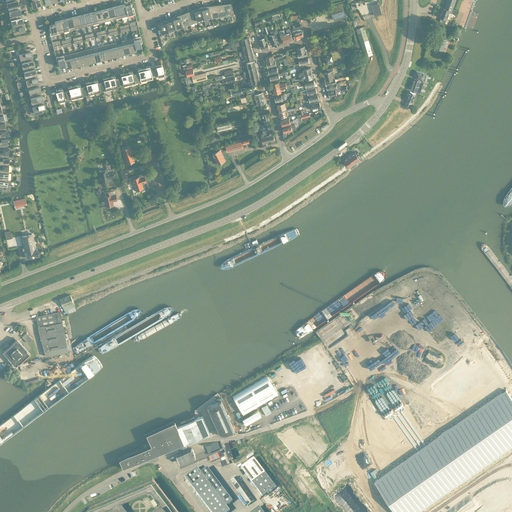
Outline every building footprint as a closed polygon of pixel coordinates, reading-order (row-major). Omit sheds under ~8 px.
[(6,3),(7,9),(19,6),(19,5),(18,1),(18,0),(2,0),(3,1),(4,3),(6,3)] [(447,0),(444,8),(448,10),(449,8),(451,9),(452,9),(455,0),(447,0)] [(379,13),(380,13),(380,14),(381,14),(378,2),(377,2),(378,5),(373,6),(375,13),(372,14),(372,15),(379,13)] [(223,4),(226,16),(234,15),(231,6),(231,3),(223,4)] [(122,17),(127,16),(125,6),(124,4),(118,5),(122,17)] [(131,4),(125,6),(127,16),(135,14),(133,8),(132,8),(131,4)] [(226,16),(223,4),(215,5),(218,16),(226,16)] [(342,4),(330,8),(335,21),(346,17),(342,4)] [(19,6),(7,9),(10,17),(21,14),(20,10),(21,10),(19,5),(19,6)] [(118,5),(113,7),(116,19),(122,17),(118,5)] [(218,16),(215,5),(208,6),(211,17),(218,16)] [(211,17),(208,6),(200,7),(203,18),(211,17)] [(110,20),(116,19),(113,7),(107,8),(110,20)] [(203,18),(200,7),(193,10),(196,21),(203,18)] [(107,8),(101,10),(104,22),(110,20),(107,8)] [(444,8),(443,8),(440,17),(441,17),(439,21),(445,23),(446,19),(447,19),(449,12),(451,13),(452,9),(451,9),(449,8),(448,10),(444,8)] [(98,23),(104,22),(101,10),(95,11),(98,23)] [(196,21),(193,10),(186,12),(189,24),(196,21)] [(95,11),(89,12),(92,24),(98,23),(95,11)] [(87,26),(92,24),(89,12),(84,14),(87,26)] [(189,24),(186,12),(179,15),(182,27),(189,24)] [(21,14),(10,17),(12,26),(23,23),(22,19),(23,19),(22,14),(21,14)] [(84,14),(78,15),(81,27),(87,26),(84,14)] [(75,29),(81,27),(78,15),(72,17),(75,29)] [(182,27),(179,15),(172,18),(175,29),(182,27)] [(72,17),(66,18),(69,30),(75,29),(72,17)] [(63,32),(69,30),(66,18),(60,20),(63,32)] [(172,18),(165,21),(168,32),(175,29),(172,18)] [(291,32),(291,34),(293,40),(295,40),(300,38),(300,37),(303,36),(302,31),(300,26),(301,26),(300,24),(299,21),(299,20),(299,18),(292,20),(294,28),(292,28),(293,32),(291,32)] [(54,21),(55,24),(58,33),(63,32),(60,20),(54,21)] [(168,32),(165,21),(158,23),(159,26),(161,35),(166,33),(168,32)] [(23,23),(12,26),(14,35),(26,32),(26,31),(25,32),(24,28),(25,27),(24,23),(23,23)] [(58,34),(58,33),(55,24),(49,25),(50,28),(48,29),(50,35),(58,34)] [(364,27),(356,29),(364,56),(372,54),(364,27)] [(287,31),(285,32),(288,42),(293,40),(291,34),(291,32),(290,30),(290,31),(289,29),(286,30),(287,31)] [(284,30),(279,31),(280,35),(283,44),(288,42),(285,32),(284,32),(284,30)] [(272,35),(269,36),(272,46),(275,45),(275,46),(279,45),(276,33),(275,34),(275,31),(271,32),(272,35)] [(133,38),(135,48),(136,48),(141,46),(141,43),(142,42),(140,36),(133,38)] [(444,47),(447,48),(449,43),(446,42),(447,39),(439,36),(435,47),(443,50),(444,47)] [(265,37),(260,39),(261,45),(260,45),(262,50),(269,48),(268,43),(267,41),(266,41),(265,37)] [(133,38),(127,40),(130,52),(136,50),(136,48),(135,48),(133,38)] [(124,53),(130,52),(127,40),(121,41),(122,43),(124,53)] [(113,56),(119,55),(116,44),(116,42),(110,44),(113,56)] [(122,43),(116,44),(119,55),(124,53),(122,43)] [(110,44),(104,45),(107,57),(113,56),(110,44)] [(99,49),(101,59),(107,57),(104,45),(98,47),(98,49),(99,49)] [(306,51),(304,46),(297,47),(298,50),(292,52),(293,56),(298,55),(298,58),(307,55),(306,51)] [(98,47),(92,48),(93,50),(95,60),(101,59),(99,49),(98,49),(98,47)] [(19,55),(20,60),(32,57),(31,52),(30,48),(18,51),(17,51),(16,52),(17,55),(18,55),(19,55)] [(92,48),(86,50),(89,62),(95,60),(93,50),(92,48)] [(253,53),(252,48),(244,50),(242,50),(242,52),(239,53),(240,56),(243,55),(245,55),(253,53)] [(331,51),(332,54),(323,56),(325,64),(330,63),(330,64),(334,63),(334,62),(336,62),(335,56),(338,55),(337,49),(331,51)] [(84,63),(89,62),(86,50),(81,51),(84,63)] [(81,51),(75,53),(78,65),(84,63),(81,51)] [(69,54),(72,66),(78,65),(75,53),(69,54)] [(72,66),(69,54),(63,56),(66,65),(65,65),(66,68),(72,66)] [(60,67),(65,65),(66,65),(63,56),(63,55),(56,57),(57,64),(59,63),(60,67)] [(299,60),(292,62),(290,55),(286,56),(289,66),(300,63),(300,65),(309,63),(308,58),(299,60)] [(20,60),(22,68),(34,66),(35,66),(33,61),(32,57),(20,60)] [(156,70),(153,70),(155,77),(158,77),(164,75),(165,74),(165,73),(165,72),(164,71),(163,71),(161,64),(161,63),(161,64),(158,64),(155,64),(156,70)] [(35,70),(34,66),(22,68),(25,77),(36,74),(36,75),(37,74),(36,70),(35,70)] [(152,78),(155,77),(153,70),(151,71),(149,66),(146,67),(143,68),(146,80),(152,78)] [(256,66),(248,68),(249,71),(244,72),(244,75),(257,71),(256,66)] [(303,71),(296,73),(297,76),(301,75),(312,72),(310,67),(303,69),(303,71)] [(140,81),(146,80),(143,68),(140,69),(140,68),(137,69),(138,72),(135,73),(138,82),(140,81)] [(129,72),(126,72),(129,84),(137,82),(138,82),(135,73),(133,74),(132,70),(129,71),(129,72)] [(323,73),(325,81),(335,79),(333,70),(323,73)] [(287,71),(282,73),(270,76),(271,81),(280,78),(279,76),(282,75),(283,75),(287,74),(287,71)] [(426,74),(417,71),(415,77),(424,80),(426,74)] [(121,79),(118,79),(120,86),(123,85),(123,86),(129,84),(126,72),(123,73),(123,72),(120,73),(121,79)] [(206,72),(186,77),(188,84),(207,79),(206,72)] [(38,83),(39,83),(38,78),(37,79),(36,75),(36,74),(25,77),(27,86),(38,83)] [(112,76),(109,77),(111,88),(117,87),(120,86),(118,79),(118,77),(115,78),(114,75),(111,75),(112,76)] [(104,83),(101,84),(103,90),(105,90),(111,88),(109,77),(105,78),(105,77),(102,78),(104,83)] [(414,78),(412,84),(422,87),(424,82),(420,80),(414,78)] [(94,80),(91,81),(94,93),(99,91),(103,90),(101,84),(98,84),(97,79),(94,80)] [(87,94),(94,93),(91,81),(88,82),(88,81),(85,82),(86,86),(83,86),(85,95),(87,94)] [(39,87),(38,83),(27,86),(29,95),(40,92),(41,92),(40,87),(39,87)] [(77,85),(74,86),(77,97),(82,96),(85,95),(83,86),(80,87),(79,83),(76,84),(77,85)] [(291,84),(290,84),(273,89),(274,94),(281,92),(281,90),(292,87),(291,84)] [(420,92),(422,87),(412,84),(410,89),(416,92),(416,91),(420,92)] [(70,99),(77,97),(74,86),(71,86),(70,86),(67,86),(68,90),(66,91),(66,92),(68,99),(70,99)] [(64,100),(68,99),(66,92),(63,93),(62,88),(59,88),(59,89),(56,90),(58,98),(57,98),(57,99),(56,99),(57,100),(57,101),(58,101),(59,101),(59,102),(64,100)] [(335,90),(328,92),(329,97),(337,95),(336,92),(340,91),(340,88),(335,89),(335,90)] [(407,98),(405,104),(411,106),(412,103),(416,93),(410,91),(410,92),(409,93),(409,95),(408,96),(408,97),(407,98)] [(43,100),(43,101),(42,96),(41,92),(40,92),(29,95),(31,103),(43,100)] [(248,102),(252,101),(264,98),(263,92),(259,93),(258,93),(255,94),(254,93),(247,95),(248,102)] [(44,105),(43,101),(43,100),(31,103),(33,109),(31,110),(31,112),(31,114),(32,115),(34,115),(42,113),(42,110),(46,109),(44,105)] [(288,102),(277,105),(278,110),(286,108),(285,105),(289,104),(288,102)] [(290,109),(279,112),(280,117),(288,115),(291,114),(291,111),(294,110),(294,108),(290,109)] [(264,123),(270,121),(268,113),(259,115),(261,121),(264,120),(264,123)] [(270,123),(265,124),(265,125),(262,126),(264,134),(267,133),(267,134),(273,132),(270,123)] [(263,143),(262,143),(263,147),(267,145),(266,143),(275,140),(273,135),(262,138),(263,143)] [(0,137),(0,145),(8,145),(8,141),(7,137),(0,137)] [(129,146),(121,148),(126,164),(129,163),(132,162),(134,161),(132,156),(131,150),(129,146)] [(0,156),(9,157),(9,153),(8,149),(0,149),(0,156)] [(212,153),(218,165),(226,161),(220,150),(212,153)] [(355,152),(349,156),(353,163),(360,159),(360,158),(358,155),(357,155),(355,152)] [(156,153),(150,155),(152,163),(159,161),(156,153)] [(0,164),(9,165),(9,161),(9,157),(0,156),(0,164)] [(349,166),(353,163),(349,156),(344,160),(346,163),(348,166),(349,166)] [(0,172),(8,173),(9,169),(9,165),(0,164),(0,172)] [(99,171),(101,183),(109,182),(109,178),(115,177),(113,168),(99,171)] [(120,172),(123,180),(127,178),(125,173),(129,172),(128,168),(120,171),(120,172)] [(0,179),(8,181),(8,177),(8,173),(0,172),(0,179)] [(144,176),(139,177),(139,176),(131,179),(136,191),(143,189),(142,184),(146,182),(144,176)] [(11,181),(8,181),(0,179),(0,191),(9,192),(11,181)] [(106,207),(113,205),(112,201),(117,200),(116,194),(115,194),(114,190),(106,192),(107,196),(104,197),(106,207)] [(24,247),(23,247),(22,249),(23,251),(24,252),(25,252),(26,258),(38,255),(38,256),(38,255),(37,249),(35,249),(32,234),(22,236),(24,247)] [(73,301),(70,295),(59,299),(62,306),(65,311),(62,312),(63,314),(66,313),(76,309),(73,301)] [(36,317),(36,319),(39,333),(46,356),(54,354),(55,358),(60,357),(60,353),(68,352),(60,312),(36,317)] [(32,339),(26,332),(22,336),(28,343),(32,339)] [(2,352),(16,366),(30,353),(17,338),(2,352)] [(430,378),(437,381),(439,377),(438,376),(439,374),(433,371),(430,378)] [(278,395),(267,376),(232,397),(243,415),(278,395)] [(458,382),(457,384),(459,384),(458,388),(459,389),(459,391),(464,392),(465,384),(458,382)] [(220,436),(234,430),(221,400),(207,406),(220,436)] [(177,427),(184,444),(188,442),(189,443),(210,434),(202,416),(177,427)] [(184,444),(177,427),(175,423),(146,435),(151,446),(119,459),(122,469),(155,455),(156,455),(156,454),(155,452),(157,451),(158,453),(159,453),(159,454),(160,453),(184,444)] [(178,462),(194,456),(192,449),(176,455),(178,462)] [(208,457),(211,462),(225,456),(223,451),(208,457)] [(262,497),(276,487),(254,458),(241,468),(262,497)] [(201,473),(197,468),(184,478),(210,511),(229,511),(230,511),(226,507),(233,502),(207,468),(201,473)] [(248,506),(254,501),(237,477),(231,482),(248,506)]
